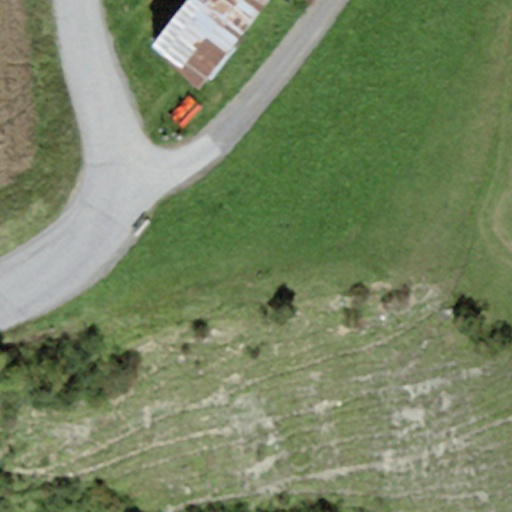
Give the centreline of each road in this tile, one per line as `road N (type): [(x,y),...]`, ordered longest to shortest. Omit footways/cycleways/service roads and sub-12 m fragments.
road 1 (unclassified): [(61,0),(63,39),(110,208),(88,257),(57,283),(0,308)]
road 2 (track): [(332,0),(203,151),(110,208)]
